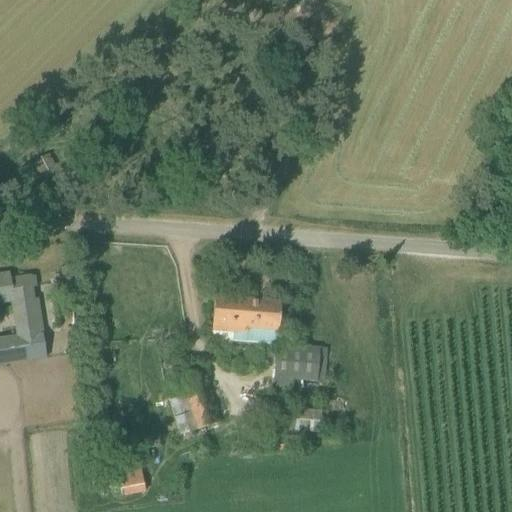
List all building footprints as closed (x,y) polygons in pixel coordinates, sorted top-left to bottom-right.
[(0,304),(9,303),(5,276),(0,276),(0,304)] [(33,277),(9,280),(12,302),(17,339),(42,335),(36,299),(33,300),(31,288),(35,288),(33,277)] [(280,303),(214,298),(210,340),(277,346),(280,303)] [(277,348),(272,393),(292,395),(294,382),(315,384),(318,353),(277,348)] [(202,375),(179,382),(195,429),(217,422),(202,375)] [(319,433),(321,411),(270,407),(268,429),(319,433)] [(120,479),(125,498),(147,492),(143,474),(120,479)]
